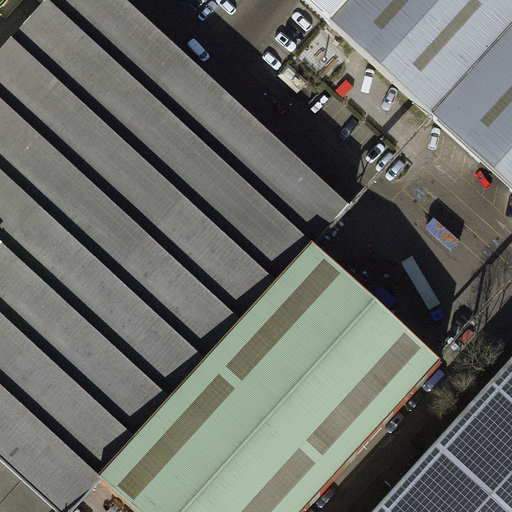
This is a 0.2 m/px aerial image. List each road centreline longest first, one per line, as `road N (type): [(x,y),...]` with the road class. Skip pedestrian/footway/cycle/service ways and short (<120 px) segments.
road 1 (unknown): [(186,0),(511,283)]
road 2 (unknown): [(511,329),(343,511)]
